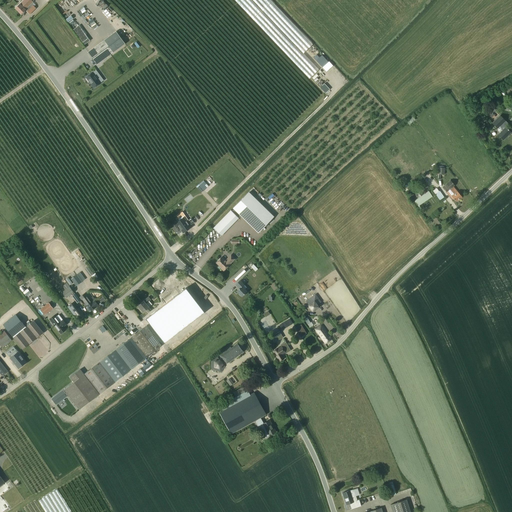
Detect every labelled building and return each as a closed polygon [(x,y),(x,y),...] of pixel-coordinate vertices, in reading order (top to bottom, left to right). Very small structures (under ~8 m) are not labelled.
[(23,0),(20,4),(15,8),(21,14),(25,10),(27,9),(28,10),(26,11),(30,15),(36,8),(33,5),(32,4),(33,2),(34,0),(23,0)] [(73,30),(85,45),(91,40),(79,25),(73,30)] [(125,43),(116,31),(88,52),(97,64),(125,43)] [(323,67),(325,65),(337,79),(342,75),(323,54),(320,57),(317,54),(314,57),(323,67)] [(101,83),(93,72),(86,77),(94,88),(101,83)] [(325,83),(321,88),(326,93),(330,88),(325,83)] [(500,115),(492,123),(498,129),(498,131),(500,133),(498,135),(504,140),(511,133),(503,124),(505,121),(500,115)] [(413,117),(407,122),(409,125),(416,120),(413,117)] [(442,187),(447,192),(453,200),(454,199),(457,202),(462,197),(453,187),(455,186),(450,180),(442,187)] [(437,188),(433,191),(440,200),(444,197),(440,190),(439,191),(437,188)] [(432,196),(429,191),(416,200),(419,205),(432,196)] [(231,210),(213,228),(221,236),(221,235),(238,218),(239,218),(238,217),(242,214),(259,231),(273,218),(247,193),(232,209),(233,210),(232,211),(231,210)] [(184,217),(171,226),(176,233),(177,234),(178,234),(182,232),(182,231),(183,233),(191,227),(189,226),(194,223),(191,218),(186,221),(184,217)] [(219,266),(219,267),(223,271),(230,264),(235,259),(231,255),(226,260),(222,257),(216,263),(219,266)] [(85,268),(91,276),(94,274),(88,266),(85,268)] [(80,272),(71,279),(76,286),(85,279),(80,272)] [(247,288),(244,285),(244,284),(240,280),(236,284),(239,288),(236,291),(242,297),(247,292),(245,289),(247,288)] [(62,286),(65,290),(62,292),(66,298),(74,292),(73,292),(76,290),(72,285),(70,287),(67,283),(62,286)] [(206,315),(187,291),(147,322),(148,324),(164,344),(166,346),(206,315)] [(81,300),(82,300),(85,303),(83,304),(86,307),(87,306),(87,305),(90,303),(89,302),(90,301),(91,302),(87,296),(88,295),(86,292),(79,297),(81,300)] [(75,293),(72,296),(77,304),(81,301),(75,293)] [(315,295),(306,301),(313,310),(318,307),(317,305),(321,302),(315,295)] [(144,300),(137,306),(143,313),(146,310),(149,313),(152,310),(149,308),(150,307),(149,307),(152,305),(149,301),(151,300),(148,297),(144,300)] [(87,305),(87,306),(86,308),(89,312),(96,307),(91,302),(90,301),(89,302),(90,303),(87,305)] [(44,315),(53,309),(48,303),(40,309),(44,315)] [(73,303),(67,307),(74,315),(75,314),(80,319),(84,316),(78,308),(77,309),(73,303)] [(269,310),(258,316),(267,333),(271,330),(273,333),(279,329),(269,310)] [(15,314),(3,324),(13,337),(23,349),(43,332),(40,328),(37,324),(34,320),(33,321),(30,323),(29,322),(24,326),(15,314)] [(54,315),(50,319),(52,322),(61,334),(66,330),(63,327),(67,324),(63,320),(59,315),(56,317),(54,315)] [(285,321),(280,324),(283,330),(288,327),(285,321)] [(147,357),(164,344),(148,324),(135,334),(135,333),(131,336),(132,337),(84,374),(80,369),(70,377),(74,382),(64,390),(79,410),(99,394),(147,357)] [(332,339),(321,324),(314,329),(325,344),(332,339)] [(12,340),(4,330),(0,333),(0,345),(2,348),(12,340)] [(278,341),(283,338),(280,332),(274,335),(278,341)] [(280,345),(281,346),(278,349),(277,348),(273,351),(280,362),(284,359),(282,355),(285,353),(286,354),(291,351),(286,342),(280,345)] [(230,347),(219,355),(221,358),(224,356),(228,362),(229,362),(243,352),(237,343),(231,348),(230,347)] [(16,350),(8,356),(9,356),(13,362),(14,361),(20,368),(26,362),(23,359),(17,350),(16,350)] [(217,357),(211,361),(211,369),(221,372),(225,367),(217,357)] [(229,386),(235,383),(233,377),(226,379),(229,386)] [(52,398),(56,404),(67,395),(65,392),(63,394),(61,391),(52,398)] [(266,415),(254,392),(219,412),(231,434),(255,421),(264,439),(276,432),(269,420),(264,423),(261,418),(266,415)] [(354,489),(343,493),(346,504),(350,503),(352,509),(361,506),(359,500),(357,500),(354,489)] [(390,505),(392,511),(410,511),(406,500),(390,505)]
